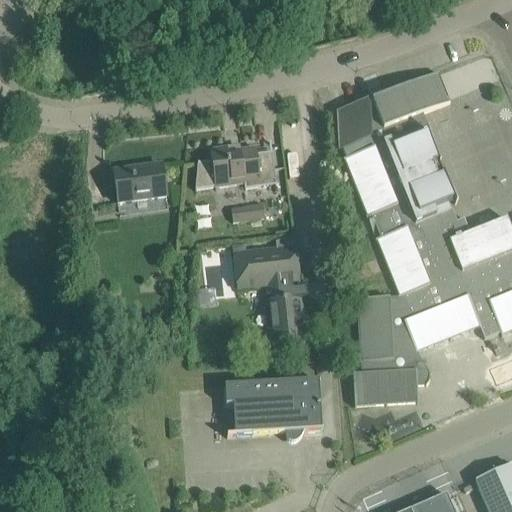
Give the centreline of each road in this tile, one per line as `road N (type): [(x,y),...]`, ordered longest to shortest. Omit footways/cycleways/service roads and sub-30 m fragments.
road 1 (residential): [(0,90),(46,116),(79,118),(371,52),(498,3)]
road 2 (residential): [(341,511),(347,493),(511,410)]
